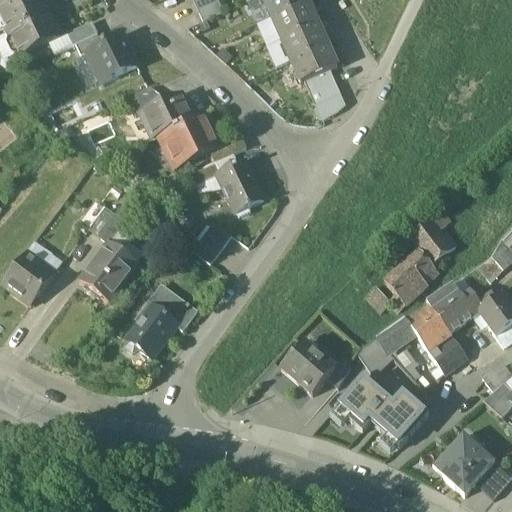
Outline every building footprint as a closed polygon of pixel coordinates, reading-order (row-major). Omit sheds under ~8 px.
[(18,0),(0,9),(0,18),(8,36),(47,17),(43,9),(47,8),(43,0),(18,0)] [(0,0),(0,9),(18,0),(0,0)] [(216,0),(202,0),(194,4),(199,15),(219,6),(216,0)] [(305,0),(262,0),(272,22),(308,6),(305,0)] [(219,6),(199,15),(204,26),(224,17),(219,6)] [(308,6),(272,22),(282,44),(318,28),(308,6)] [(47,17),(8,36),(19,58),(24,60),(62,41),(55,27),(52,28),(47,17)] [(318,28),(282,44),(291,66),(327,50),(318,28)] [(97,39),(75,49),(80,60),(86,57),(102,49),(97,39)] [(102,49),(86,57),(101,87),(137,70),(122,39),(102,49)] [(277,72),(291,66),(282,44),(268,50),(277,72)] [(327,50),(291,66),(300,87),(301,89),(305,87),(331,76),(337,73),(327,50)] [(331,76),(305,87),(315,111),(338,101),(341,99),(331,76)] [(179,98),(140,117),(153,145),(160,142),(192,126),(179,98)] [(338,101),(315,111),(320,122),(343,112),(338,101)] [(192,126),(160,142),(175,173),(210,156),(218,152),(203,121),(192,126)] [(241,141),(210,156),(215,168),(246,153),(241,141)] [(221,179),(216,181),(217,182),(235,219),(236,218),(238,223),(250,217),(249,214),(250,214),(249,212),(264,205),(245,167),(221,179)] [(216,168),(189,181),(195,192),(217,182),(216,181),(221,179),(216,168)] [(127,204),(117,218),(127,225),(137,212),(127,204)] [(106,210),(90,232),(100,239),(116,217),(106,210)] [(430,214),(409,231),(416,240),(435,264),(456,248),(443,232),(451,226),(439,210),(432,216),(430,214)] [(116,217),(100,239),(110,247),(111,246),(127,225),(117,218),(116,217)] [(230,240),(213,228),(206,238),(223,250),(230,240)] [(416,240),(409,231),(398,239),(400,241),(394,245),(400,252),(416,240)] [(223,250),(206,238),(199,247),(216,259),(223,250)] [(111,246),(110,247),(81,284),(109,306),(139,269),(111,246)] [(216,259),(199,247),(192,257),(209,269),(216,259)] [(42,270),(26,257),(2,289),(28,308),(40,294),(42,296),(55,279),(53,278),(51,281),(40,273),(42,270)] [(419,257),(385,286),(396,299),(405,309),(425,291),(424,290),(437,277),(419,257)] [(478,308),(461,283),(452,289),(469,314),(478,308)] [(469,314),(452,289),(427,307),(430,311),(449,337),(473,320),(469,314)] [(376,291),(366,300),(379,315),(387,307),(389,306),(376,291)] [(494,303),(491,298),(478,308),(469,314),(473,320),(478,316),(489,332),(502,323),(508,332),(511,328),(511,313),(501,298),(494,303)] [(158,300),(151,310),(147,307),(136,322),(140,324),(126,343),(127,344),(125,351),(133,356),(138,352),(153,363),(176,330),(182,335),(197,315),(176,299),(169,308),(158,300)] [(405,309),(396,299),(389,306),(387,307),(397,317),(405,309)] [(408,327),(407,327),(419,343),(426,354),(449,337),(430,311),(408,327)] [(373,382),(395,362),(419,343),(407,327),(408,327),(404,322),(363,351),(357,362),(373,382)] [(502,323),(489,332),(495,341),(508,332),(502,323)] [(511,328),(508,332),(495,341),(503,352),(511,345),(511,328)] [(467,362),(452,341),(429,358),(445,378),(467,362)] [(333,373),(303,348),(282,373),(313,400),(328,383),(335,375),(333,373)] [(342,363),(333,373),(335,375),(328,383),(338,392),(351,371),(342,363)] [(511,380),(503,368),(482,382),(494,398),(505,388),(511,381),(511,380)] [(361,439),(371,429),(398,453),(428,420),(402,396),(392,407),(363,381),(333,413),(361,439)] [(484,406),(502,423),(511,412),(511,407),(509,405),(511,402),(511,395),(505,388),(494,398),(484,406)] [(432,477),(464,504),(478,486),(494,468),(462,441),(432,477)] [(494,468),(478,486),(496,501),(511,482),(494,468)]
